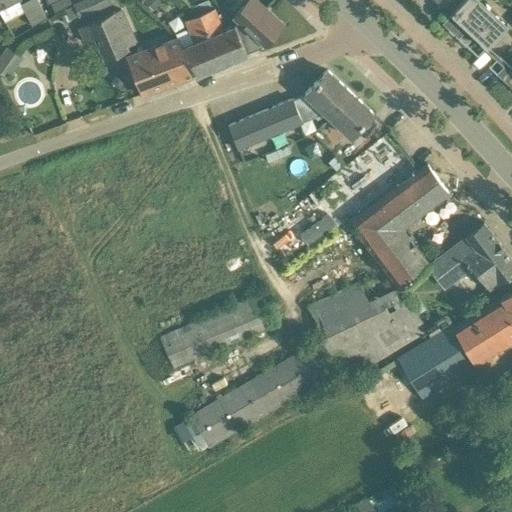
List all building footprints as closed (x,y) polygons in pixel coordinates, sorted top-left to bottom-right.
[(0,0),(0,8),(16,0),(0,0)] [(25,0),(21,3),(32,24),(46,16),(38,0),(25,0)] [(111,0),(81,0),(73,4),(80,19),(114,4),(111,0)] [(143,0),(154,9),(162,0),(143,0)] [(236,9),(243,0),(226,0),(226,1),(236,9)] [(240,21),(235,24),(247,52),(265,45),(266,45),(285,24),(258,0),(245,0),(232,15),(240,21)] [(454,33),(463,23),(487,46),(508,23),(483,0),(463,0),(442,22),(454,33)] [(125,45),(137,40),(123,7),(79,26),(85,42),(96,38),(104,59),(127,49),(125,45)] [(214,7),(199,13),(221,64),(247,53),(247,52),(235,24),(223,28),(214,7)] [(70,20),(67,12),(61,15),(65,22),(70,20)] [(176,31),(177,35),(178,36),(196,74),(221,64),(199,13),(184,19),(187,26),(176,31)] [(178,36),(177,35),(177,36),(128,54),(143,93),(196,74),(178,36)] [(0,54),(0,69),(6,73),(21,52),(8,44),(0,54)] [(501,77),(511,87),(511,67),(511,66),(501,77)] [(302,121),(325,111),(351,136),(374,112),(327,69),(305,92),(306,93),(293,98),(302,121)] [(293,98),(229,124),(238,147),(302,121),(293,98)] [(400,287),(428,266),(429,263),(402,227),(449,191),(427,162),(350,222),(400,287)] [(429,263),(428,266),(445,289),(473,268),(489,291),(511,273),(511,258),(483,221),(466,234),(467,235),(429,263)] [(307,304),(322,336),(188,414),(207,447),(325,378),(327,381),(341,373),(345,379),(428,330),(402,288),(398,290),(396,287),(368,300),(358,280),(307,304)] [(158,336),(172,367),(274,321),(260,290),(158,336)] [(453,327),(475,364),(511,341),(511,290),(510,292),(453,327)] [(396,357),(422,397),(475,364),(451,324),(396,357)] [(418,466),(414,476),(422,480),(427,471),(418,466)] [(377,511),(365,494),(354,502),(361,511),(377,511)] [(511,511),(511,502),(498,511),(511,511)]
